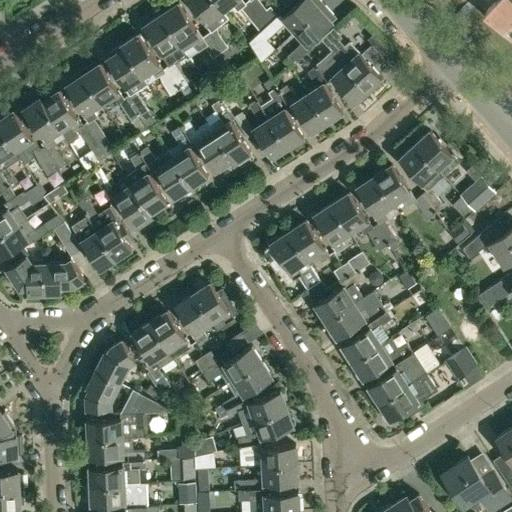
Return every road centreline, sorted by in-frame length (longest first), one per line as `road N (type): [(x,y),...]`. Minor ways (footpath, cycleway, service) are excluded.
road 1 (residential): [(368,473),(220,230)]
road 2 (residential): [(220,230),(374,131),(447,61)]
road 3 (residential): [(368,473),(511,380)]
road 4 (residential): [(91,314),(220,230)]
